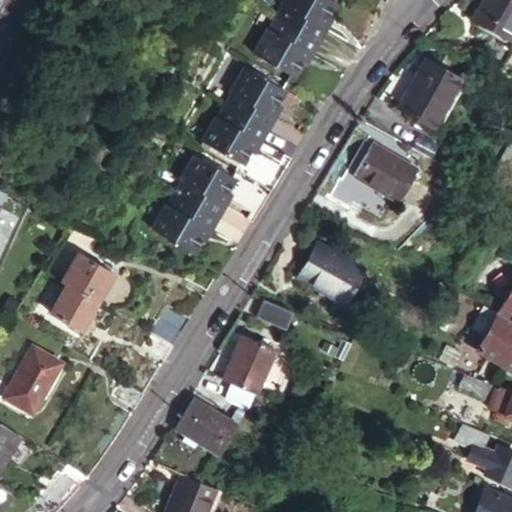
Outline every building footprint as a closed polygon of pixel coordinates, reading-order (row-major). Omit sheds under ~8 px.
[(289,4),(282,14),(321,38),(328,27),(325,24),(339,1),(337,0),(287,0),(286,2),(289,4)] [(511,0),(484,0),(472,20),(511,42),(511,0)] [(321,38),(282,14),(274,27),(271,25),(256,50),(293,74),(308,50),(312,52),(321,38)] [(16,51),(4,77),(17,83),(30,57),(16,51)] [(31,90),(44,63),(30,57),(17,83),(31,90)] [(240,87),(233,98),(273,123),(280,113),(275,110),(291,85),(253,62),(238,85),(240,87)] [(422,63),(398,112),(431,129),(456,80),(422,63)] [(0,85),(0,107),(5,110),(17,83),(4,77),(0,85)] [(5,110),(18,116),(31,90),(17,83),(5,110)] [(273,123),(233,98),(225,111),(223,109),(208,133),(245,157),(259,137),(260,135),(264,137),(273,123)] [(284,152),(259,137),(245,157),(240,169),(228,187),(253,204),(268,178),(284,152)] [(189,172),(182,183),(221,207),(229,196),(224,193),(228,187),(240,169),(202,146),(186,170),(189,172)] [(365,148),(347,179),(390,205),(408,174),(365,148)] [(221,207),(182,183),(173,198),(169,197),(156,218),(195,243),(210,220),(213,221),(221,207)] [(14,198),(6,193),(1,202),(9,207),(14,198)] [(316,239),(298,272),(328,288),(324,294),(343,303),(364,265),(316,239)] [(492,254),(483,268),(499,276),(511,254),(511,249),(502,244),(494,255),(492,254)] [(66,286),(95,303),(114,273),(80,253),(61,283),(66,286)] [(466,262),(451,289),(454,290),(465,296),(480,269),(466,262)] [(511,285),(496,314),(511,322),(511,285)] [(80,330),(95,303),(66,286),(50,312),(80,330)] [(284,329),(291,312),(260,300),(253,318),(284,329)] [(157,320),(179,332),(189,314),(168,302),(157,320)] [(511,322),(496,314),(475,352),(511,371),(511,322)] [(162,362),(171,346),(149,333),(138,349),(162,362)] [(222,381),(254,394),(274,349),(241,335),(222,381)] [(33,347),(3,397),(32,414),(61,363),(33,347)] [(441,348),(434,364),(448,369),(450,370),(456,353),(441,348)] [(494,387),(450,370),(448,369),(445,377),(457,382),(452,395),(486,408),(494,387)] [(143,395),(121,381),(110,397),(133,410),(138,403),(143,395)] [(510,392),(494,387),(486,408),(502,414),(510,392)] [(511,417),(511,392),(510,392),(502,414),(511,417)] [(175,475),(198,484),(232,430),(233,427),(182,407),(176,418),(164,438),(157,449),(147,464),(175,475)] [(489,435),(463,424),(455,443),(480,454),(483,449),(489,435)] [(0,468),(19,438),(0,427),(0,468)] [(244,461),(249,448),(234,442),(229,455),(234,456),(244,461)] [(244,461),(231,494),(249,501),(270,451),(251,444),(249,448),(244,461)] [(511,454),(495,447),(492,453),(488,463),(481,478),(507,489),(510,481),(511,481),(511,454)] [(492,453),(483,449),(480,454),(478,460),(488,463),(492,453)] [(220,489),(231,494),(244,461),(234,456),(220,489)] [(31,503),(47,511),(54,511),(56,511),(59,508),(66,500),(78,486),(80,485),(57,473),(31,503)] [(201,511),(210,490),(198,484),(175,475),(160,511),(201,511)] [(475,505),(471,511),(511,511),(511,503),(481,490),(475,505)] [(458,511),(471,511),(475,505),(463,500),(458,511)]
